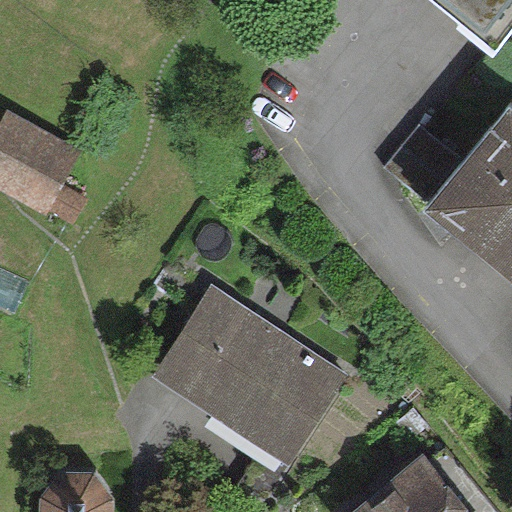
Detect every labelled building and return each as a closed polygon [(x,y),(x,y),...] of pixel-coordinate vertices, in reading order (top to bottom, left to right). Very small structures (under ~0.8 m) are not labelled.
[(511,6),(511,0),(420,0),(478,47),(511,6)] [(511,112),(502,105),(415,215),(511,290),(511,112)] [(53,161),(0,124),(0,196),(55,234),(76,204),(40,180),(53,161)] [(328,374),(201,289),(140,379),(267,464),(328,374)] [(110,511),(111,497),(92,472),(62,470),(44,491),(43,511),(110,511)] [(436,511),(418,480),(362,511),(436,511)]
